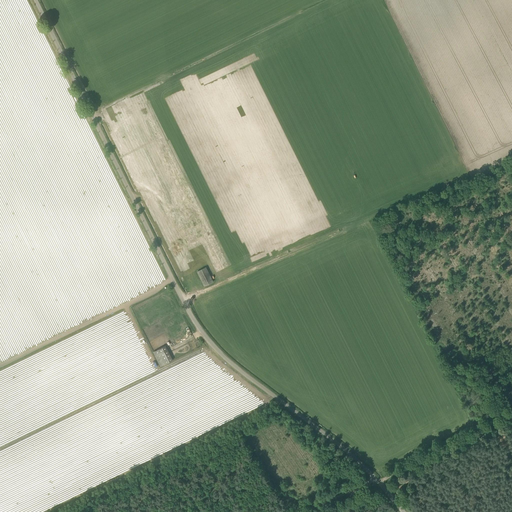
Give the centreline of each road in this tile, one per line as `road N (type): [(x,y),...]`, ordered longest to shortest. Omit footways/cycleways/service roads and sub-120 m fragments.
road 1 (unclassified): [(403,511),(352,455),(223,358),(192,322),(34,0)]
road 2 (track): [(511,419),(380,482)]
